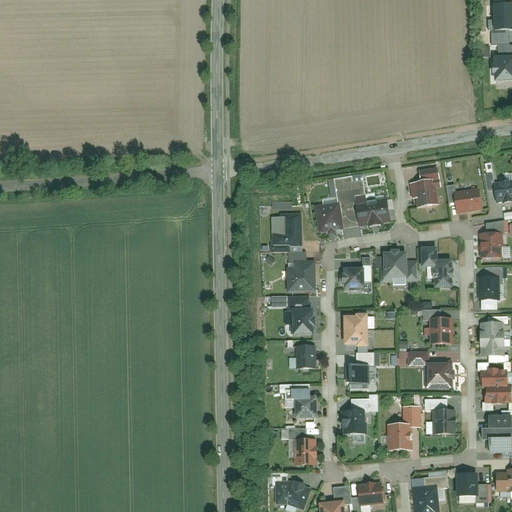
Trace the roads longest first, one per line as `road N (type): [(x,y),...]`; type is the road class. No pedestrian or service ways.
road 1 (residential): [(408,238),(327,255),(334,460),(348,475),(407,469)]
road 2 (residential): [(407,469),(471,462),(477,453),(468,237),(408,238)]
road 3 (tertiary): [(224,511),(217,173)]
road 4 (residential): [(217,173),(0,188)]
road 5 (residential): [(401,146),(217,173)]
road 6 (tertiary): [(217,173),(217,0)]
